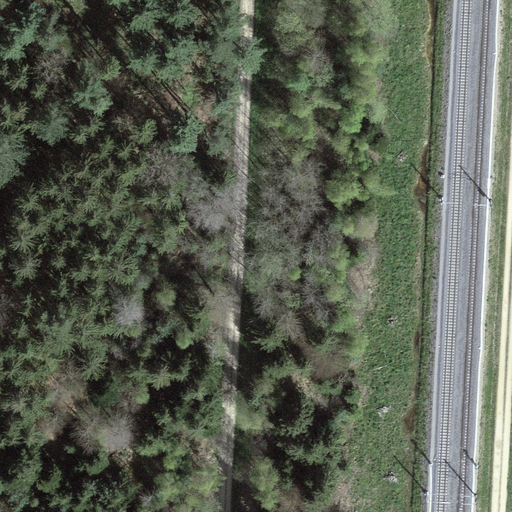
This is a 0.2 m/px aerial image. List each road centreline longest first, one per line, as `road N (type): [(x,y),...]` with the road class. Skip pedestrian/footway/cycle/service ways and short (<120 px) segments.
road 1 (track): [(251,0),(225,511)]
road 2 (track): [(511,282),(500,511)]
